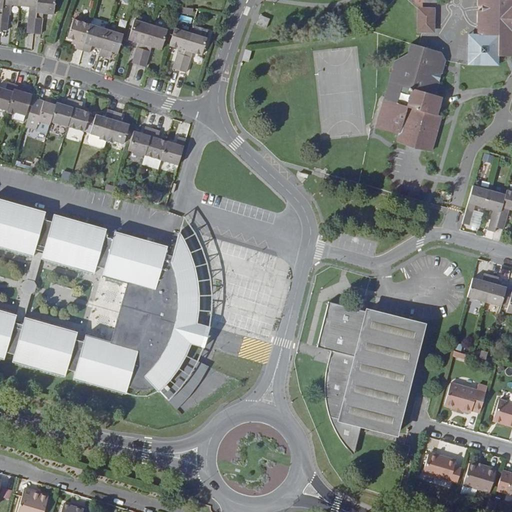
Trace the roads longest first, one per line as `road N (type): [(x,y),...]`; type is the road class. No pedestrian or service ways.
road 1 (residential): [(221,118),(0,56)]
road 2 (residential): [(307,246),(374,264),(432,234),(511,254)]
road 3 (residential): [(181,511),(0,460)]
road 4 (residential): [(264,412),(307,246)]
road 5 (secondary): [(0,412),(163,454)]
road 6 (residential): [(307,246),(301,206),(221,118)]
road 7 (residential): [(221,118),(219,86),(248,0)]
